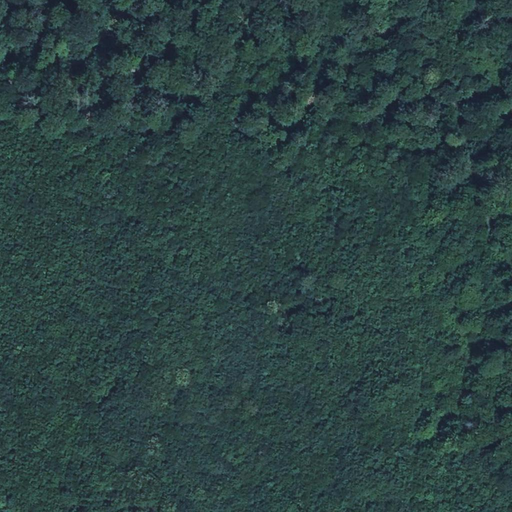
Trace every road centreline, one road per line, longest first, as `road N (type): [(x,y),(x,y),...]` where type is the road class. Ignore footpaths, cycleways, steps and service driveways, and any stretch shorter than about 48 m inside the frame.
road 1 (track): [(404,511),(441,0)]
road 2 (track): [(0,123),(431,144)]
